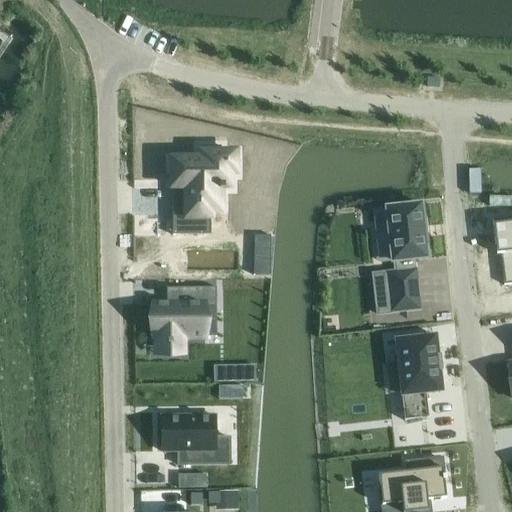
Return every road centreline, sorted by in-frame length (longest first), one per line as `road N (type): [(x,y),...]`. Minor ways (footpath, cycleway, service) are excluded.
road 1 (residential): [(110,511),(99,41)]
road 2 (residential): [(491,511),(455,195),(455,110)]
road 3 (residential): [(99,41),(207,81),(320,98)]
road 4 (residential): [(320,98),(455,110)]
